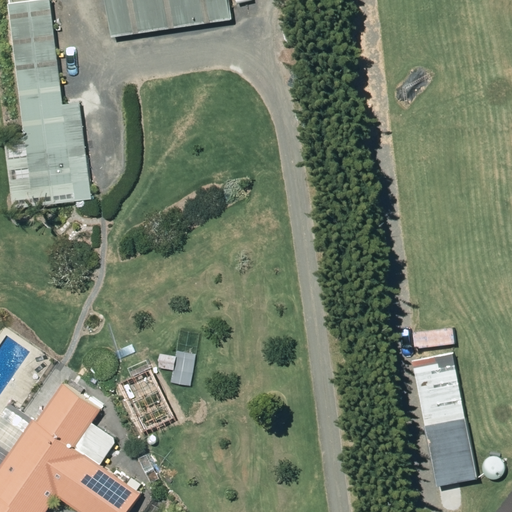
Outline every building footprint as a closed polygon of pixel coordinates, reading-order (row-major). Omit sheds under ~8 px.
[(53,0),(12,0),(34,187),(75,182),(72,157),(88,155),(82,100),(66,102),(53,0)] [(232,0),(110,0),(117,37),(236,18),(232,0)] [(418,327),(420,346),(461,341),(458,322),(418,327)] [(459,348),(417,355),(441,482),(483,475),(459,348)] [(39,418),(13,400),(0,418),(0,511),(47,511),(59,496),(82,511),(129,511),(145,489),(104,460),(121,436),(97,419),(106,406),(66,378),(39,418)] [(511,511),(511,493),(498,511),(511,511)]
